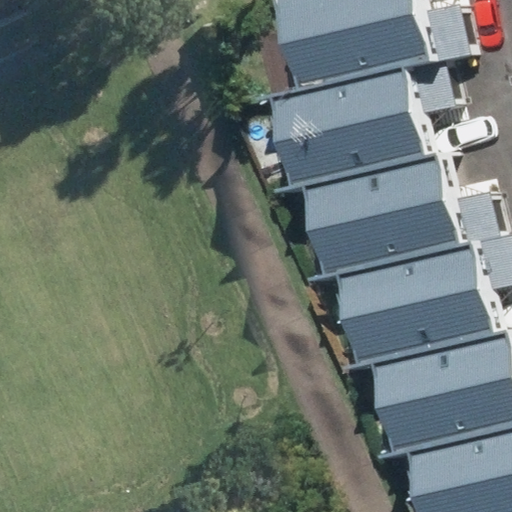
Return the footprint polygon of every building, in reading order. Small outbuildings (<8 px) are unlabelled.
[(301,110),(408,85),(441,77),(423,0),(326,0),(278,11),(301,110)] [(429,177),(408,85),(301,110),(274,116),(295,208),(304,206),(429,177)] [(429,177),(304,206),(326,301),(340,298),(473,267),(452,172),(429,177)] [(473,267),(340,298),(361,387),(370,385),(509,353),(489,264),(473,267)] [(461,364),(370,385),(392,481),(417,475),(511,453),(511,352),(509,353),(461,364)] [(511,511),(511,453),(417,475),(425,511),(511,511)]
